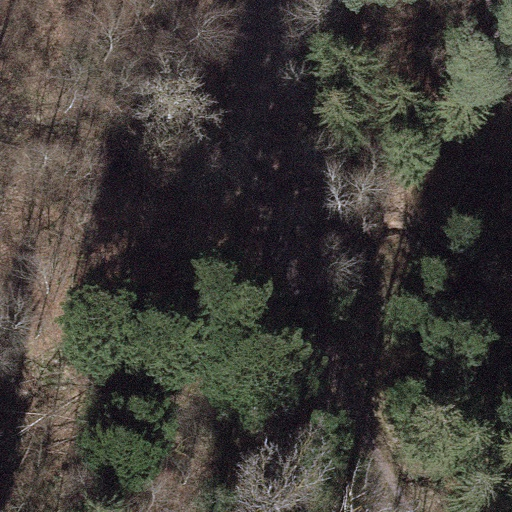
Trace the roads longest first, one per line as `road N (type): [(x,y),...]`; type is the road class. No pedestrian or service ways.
road 1 (track): [(257,0),(250,148),(301,318),(402,511)]
road 2 (track): [(357,425),(511,136)]
